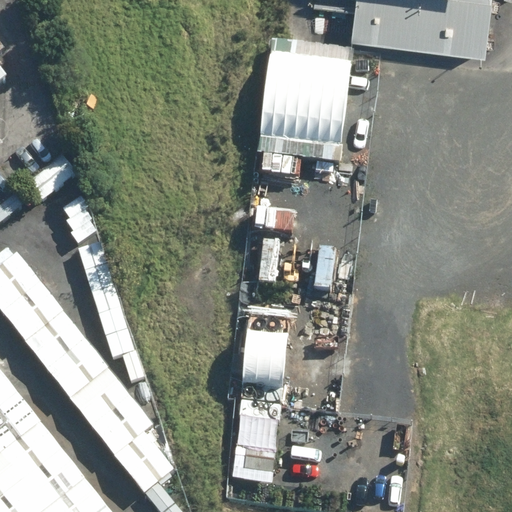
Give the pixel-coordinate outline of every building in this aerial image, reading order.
[(503,0),(363,0),(359,32),(496,52),(503,0)] [(0,93),(10,85),(0,71),(0,93)] [(28,182),(42,199),(76,173),(62,155),(28,182)] [(0,204),(0,222),(25,203),(16,192),(0,204)] [(100,241),(79,248),(113,357),(122,354),(134,351),(100,241)] [(0,264),(13,254),(8,247),(0,252),(0,264)] [(0,264),(0,311),(144,494),(145,493),(158,482),(174,469),(147,437),(158,429),(17,251),(13,254),(0,264)] [(142,377),(134,351),(122,354),(130,381),(142,377)] [(113,511),(0,368),(0,511),(113,511)] [(160,511),(182,511),(158,482),(145,493),(160,511)]
